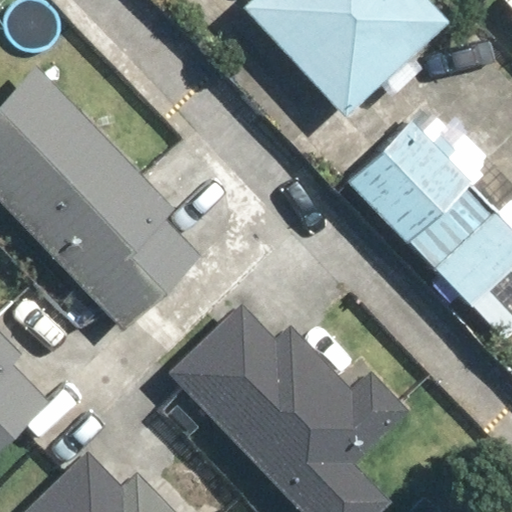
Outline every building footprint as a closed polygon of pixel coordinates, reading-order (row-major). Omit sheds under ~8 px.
[(253,0),(246,7),(326,97),(419,16),(404,0),(253,0)] [(0,105),(0,186),(109,312),(182,249),(33,78),(0,105)] [(356,181),(458,296),(511,248),(511,233),(418,127),(356,181)] [(294,304),(235,356),(214,334),(169,376),(298,511),(353,511),(370,497),(334,459),(389,411),(294,304)] [(0,412),(36,379),(0,341),(0,412)] [(198,511),(141,448),(83,499),(62,478),(25,511),(198,511)]
